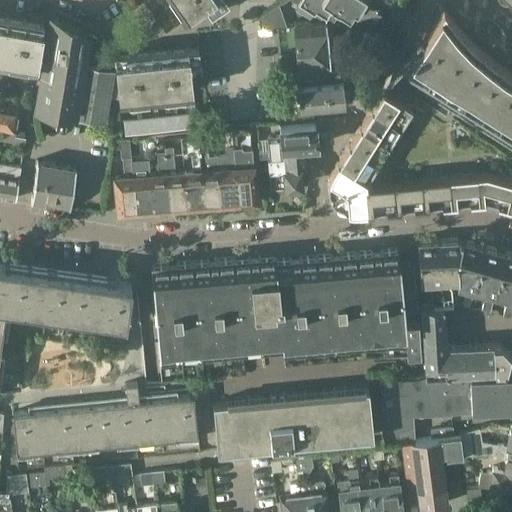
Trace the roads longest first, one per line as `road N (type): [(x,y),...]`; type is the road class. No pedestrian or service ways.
road 1 (residential): [(304,233),(157,241),(0,213)]
road 2 (residential): [(304,233),(305,184),(327,139),(431,0)]
road 3 (residential): [(511,228),(479,220),(304,233)]
